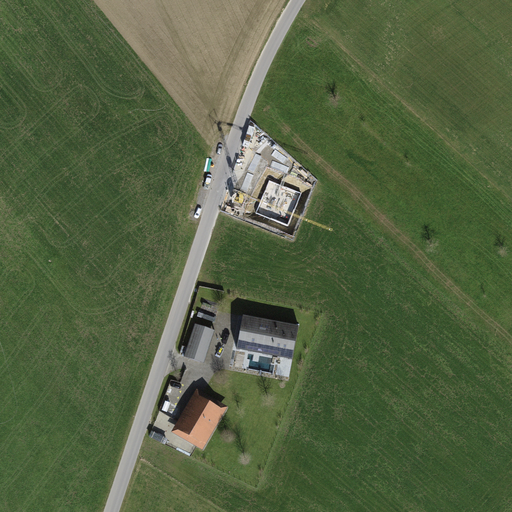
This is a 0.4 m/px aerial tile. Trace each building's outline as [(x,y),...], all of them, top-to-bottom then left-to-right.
[(273,147),(257,142),(234,205),(293,226),(304,198),(275,187),(285,159),(273,147)] [(198,316),(215,320),(219,305),(202,302),(198,316)] [(299,329),(243,320),(239,348),(295,357),(299,329)] [(216,332),(195,325),(183,359),(204,366),(216,332)] [(199,390),(172,434),(203,454),(230,410),(199,390)]
